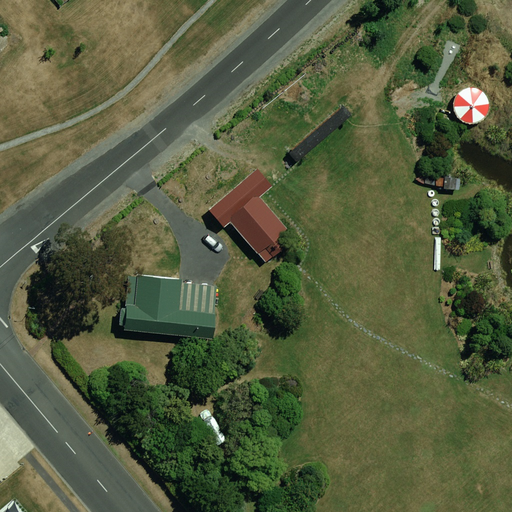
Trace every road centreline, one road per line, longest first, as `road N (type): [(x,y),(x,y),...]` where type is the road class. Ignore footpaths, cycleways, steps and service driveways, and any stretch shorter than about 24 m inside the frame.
road 1 (residential): [(0,267),(310,0)]
road 2 (residential): [(0,363),(124,511)]
